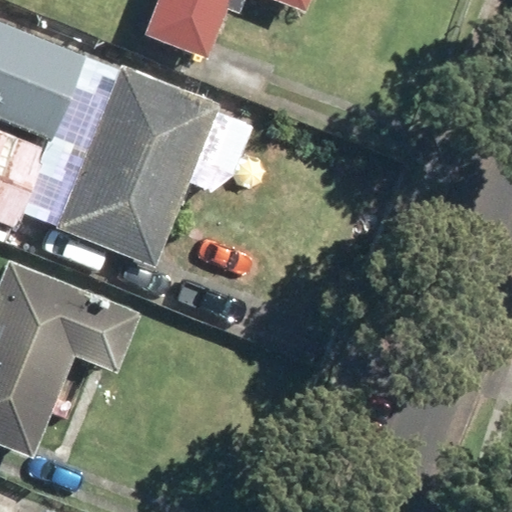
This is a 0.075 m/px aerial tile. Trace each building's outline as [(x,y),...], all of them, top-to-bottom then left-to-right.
[(235,0),(290,0),(303,5),(304,0),(153,0),(142,28),(203,53),(223,4),(233,8),(235,0)] [(83,55),(0,19),(0,114),(49,135),(83,55)] [(218,101),(119,61),(55,220),(155,260),(218,101)] [(43,147),(0,128),(0,223),(8,227),(43,147)] [(0,436),(29,449),(70,348),(115,366),(138,308),(9,255),(0,277),(0,436)]
